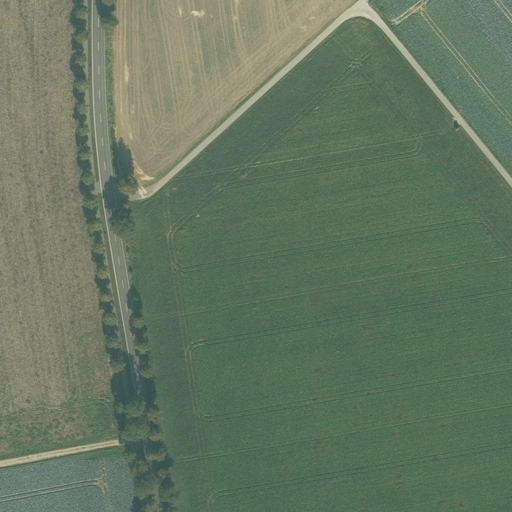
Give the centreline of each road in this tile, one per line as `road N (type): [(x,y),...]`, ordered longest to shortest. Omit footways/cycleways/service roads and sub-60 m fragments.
road 1 (unclassified): [(360,2),(150,193),(108,200)]
road 2 (tertiary): [(159,511),(108,200)]
road 3 (unclassified): [(511,184),(360,2)]
road 4 (tertiary): [(108,200),(97,0)]
road 5 (track): [(0,466),(147,437)]
